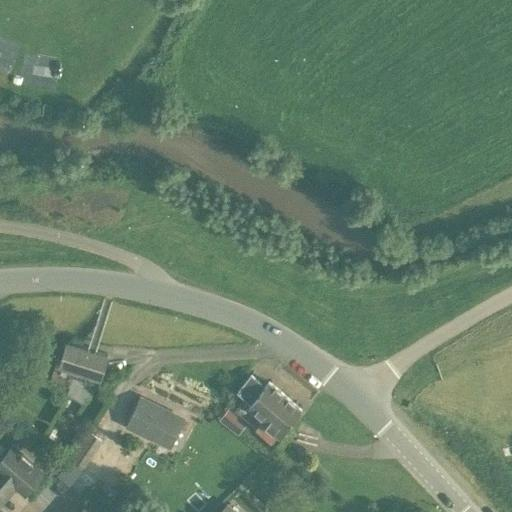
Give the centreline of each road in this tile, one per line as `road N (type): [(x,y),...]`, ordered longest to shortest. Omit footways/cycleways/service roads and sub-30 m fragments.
road 1 (tertiary): [(460,511),(301,352),(242,318),(180,300)]
road 2 (unclassified): [(180,300),(137,261),(0,225)]
road 3 (tertiary): [(180,300),(78,279),(0,281)]
